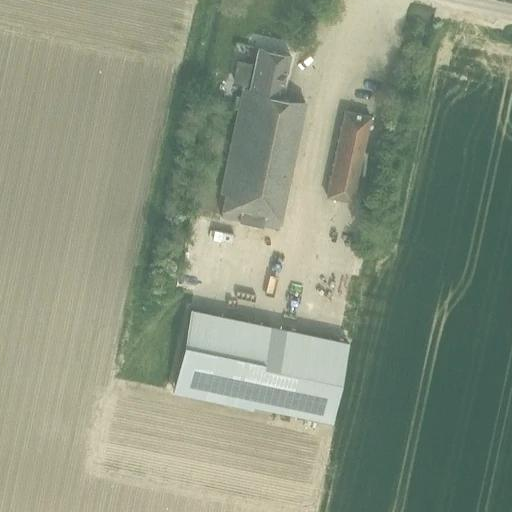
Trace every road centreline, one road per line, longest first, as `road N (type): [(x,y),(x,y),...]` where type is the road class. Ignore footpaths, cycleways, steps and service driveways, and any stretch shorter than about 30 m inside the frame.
road 1 (track): [(327,433),(115,388),(202,0)]
road 2 (track): [(458,0),(423,111),(389,270),(365,265)]
